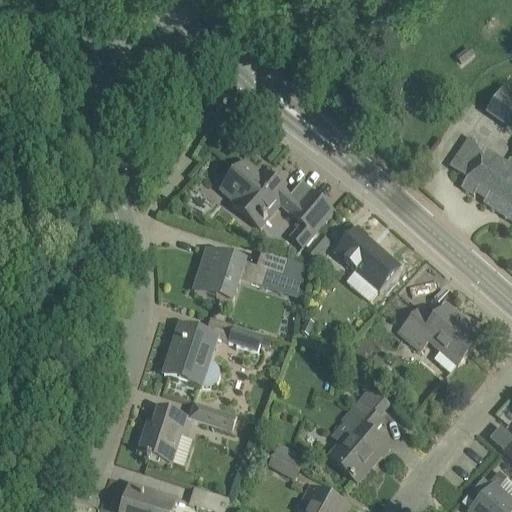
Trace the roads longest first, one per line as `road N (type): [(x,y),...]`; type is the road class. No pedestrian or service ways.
road 1 (residential): [(78,511),(134,336),(137,292),(129,238),(80,85)]
road 2 (tertiary): [(511,304),(263,90),(205,20)]
road 3 (residential): [(511,375),(404,500)]
